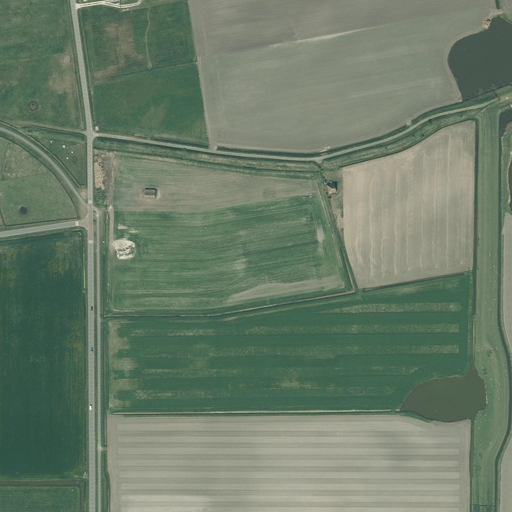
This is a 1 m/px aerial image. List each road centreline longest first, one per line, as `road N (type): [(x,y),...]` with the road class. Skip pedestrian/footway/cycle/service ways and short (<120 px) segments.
road 1 (track): [(89,135),(315,157),(511,96)]
road 2 (tertiary): [(92,511),(91,224)]
road 3 (unclassified): [(91,224),(73,0)]
